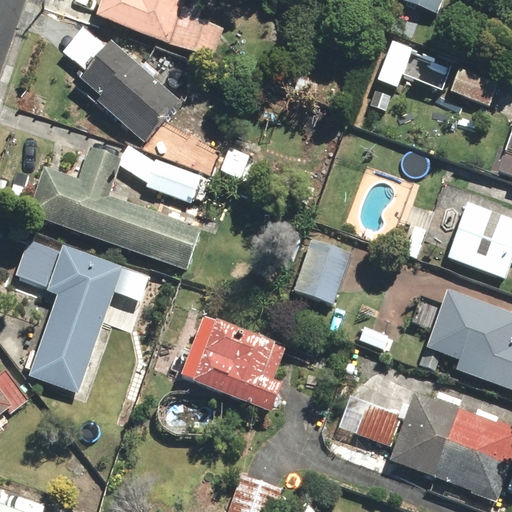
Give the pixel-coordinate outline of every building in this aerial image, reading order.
[(106,0),(99,21),(215,63),(225,31),(199,22),(201,15),(185,9),(188,0),(106,0)] [(400,0),(400,2),(439,18),(446,0),(400,0)] [(182,103),(115,45),(82,83),(103,101),(99,105),(148,145),(182,103)] [(495,84),(459,73),(451,96),(487,108),(495,84)] [(360,152),(404,168),(408,157),(364,141),(360,152)] [(47,172),(30,217),(188,275),(203,232),(111,198),(124,163),(93,152),(81,184),(47,172)] [(253,159),(230,152),(223,175),(246,182),(253,159)] [(157,163),(148,190),(200,209),(210,181),(157,163)] [(511,268),(511,220),(470,205),(449,261),(507,283),(511,268)] [(314,243),(295,293),(334,308),(353,257),(314,243)] [(30,380),(79,397),(124,270),(65,249),(48,296),(59,300),(30,380)] [(511,315),(450,292),(428,351),(461,364),(458,372),(511,392),(511,315)] [(208,320),(183,380),(273,417),(285,387),(275,383),(288,352),(208,320)] [(0,419),(14,409),(0,391),(0,419)] [(226,408),(171,395),(162,434),(217,447),(226,408)] [(511,471),(511,430),(417,395),(391,463),(475,494),(473,497),(499,507),(511,471)] [(362,438),(392,450),(403,421),(373,410),(362,438)] [(276,511),(284,492),(240,477),(228,511),(276,511)]
